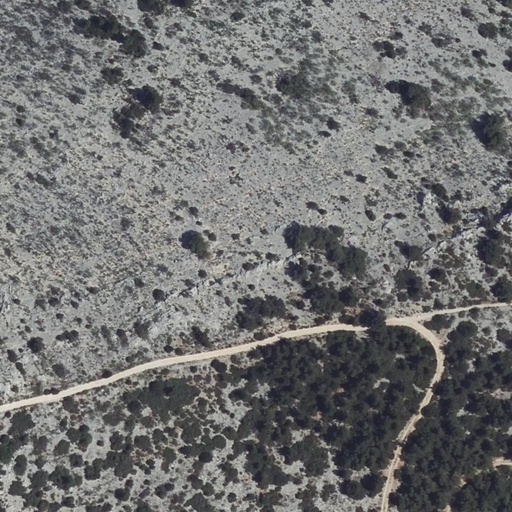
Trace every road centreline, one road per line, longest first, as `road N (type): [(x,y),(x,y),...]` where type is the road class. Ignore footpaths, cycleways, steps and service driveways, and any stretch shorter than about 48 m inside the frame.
road 1 (track): [(0,407),(290,333),(405,320)]
road 2 (track): [(405,320),(435,340),(440,370),(400,450),(383,511)]
